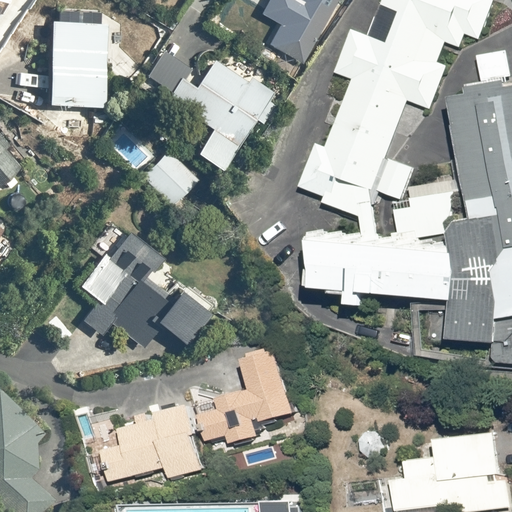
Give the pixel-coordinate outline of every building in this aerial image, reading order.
[(338,0),(282,0),(289,3),(268,46),(306,65),(338,0)] [(329,78),(284,187),(349,213),(394,104),(410,110),(434,52),(449,59),(473,0),(366,0),(365,2),(386,10),(374,38),(335,22),(314,72),(329,78)] [(105,23),(50,21),(47,105),(102,107),(105,23)] [(219,175),(255,120),(263,125),(281,97),(242,71),(239,77),(211,59),(193,86),(184,80),(191,70),(162,52),(146,77),(168,92),(165,98),(197,120),(178,148),(219,175)] [(511,101),(509,81),(437,94),(462,213),(436,238),(301,229),(297,282),(440,298),(439,333),(482,340),(485,340),(481,364),(511,360),(511,101)] [(0,180),(20,164),(0,139),(0,180)] [(196,173),(166,149),(145,177),(175,200),(196,173)] [(392,156),(379,190),(402,199),(415,165),(392,156)] [(172,265),(126,230),(108,256),(102,252),(77,288),(96,301),(81,323),(102,337),(110,325),(146,350),(157,334),(144,325),(148,320),(185,346),(213,305),(172,277),(172,265)] [(222,409),(202,415),(207,441),(228,437),(230,445),(263,438),(260,422),(297,414),(283,351),(275,353),(274,348),(253,353),(255,358),(247,360),(253,389),(219,396),(222,409)] [(0,398),(0,509),(3,511),(46,511),(56,502),(31,480),(39,472),(37,447),(45,436),(0,398)] [(122,444),(103,448),(111,484),(167,472),(169,481),(206,473),(198,434),(201,433),(195,403),(159,410),(161,419),(122,427),(129,457),(125,458),(122,444)] [(386,449),(387,445),(387,441),(385,437),(382,434),(379,432),(374,431),(370,432),(366,433),(363,436),(361,440),(360,444),(361,448),(363,452),(365,455),(369,457),(373,458),(377,457),(381,456),(384,453),(386,449)] [(408,477),(392,477),(394,511),(408,511),(460,508),(460,511),(485,511),(511,510),(511,479),(505,480),(502,433),(437,438),(438,456),(407,459),(408,477)] [(293,511),(294,496),(261,496),(260,511),(293,511)]
